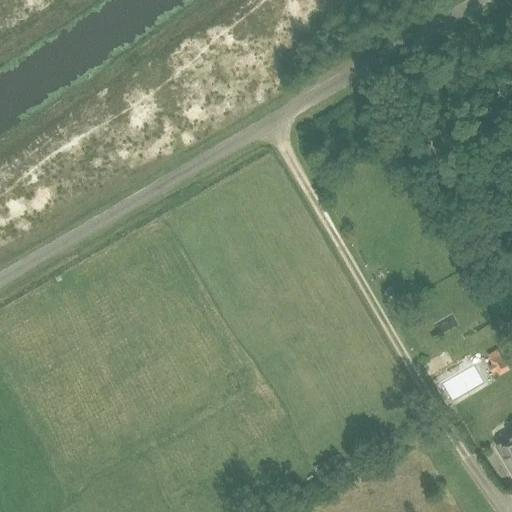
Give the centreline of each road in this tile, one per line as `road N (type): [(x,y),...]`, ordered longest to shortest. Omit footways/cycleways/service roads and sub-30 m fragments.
road 1 (unclassified): [(0,282),(497,0)]
road 2 (track): [(273,123),(427,393),(506,511)]
